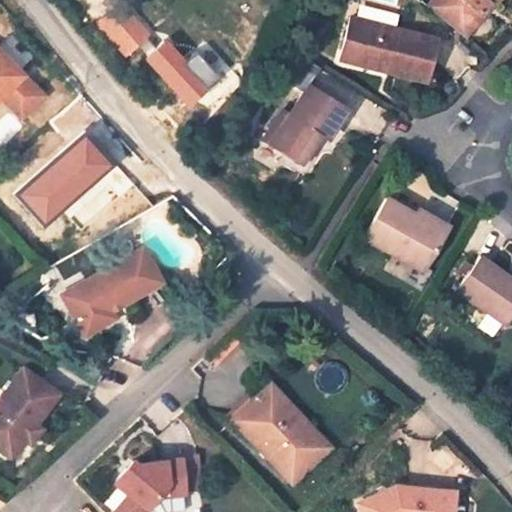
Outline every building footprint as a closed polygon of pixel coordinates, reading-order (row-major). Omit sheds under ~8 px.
[(431,16),(444,0),(431,0),(423,10),(431,16)] [(444,0),(431,16),(461,41),(480,19),(476,16),(486,4),(490,8),(496,0),(444,0)] [(350,20),(341,58),(385,69),(383,77),(422,87),(433,42),(350,20)] [(0,96),(12,108),(34,84),(0,49),(0,96)] [(23,118),(44,95),(34,84),(12,108),(23,118)] [(278,118),(260,147),(299,171),(317,140),(327,146),(345,115),(304,90),(285,122),(278,118)] [(414,220),(387,204),(362,244),(419,280),(441,244),(411,226),(414,220)] [(449,232),(418,214),(414,220),(411,226),(441,244),(449,232)] [(104,299),(116,293),(121,301),(159,278),(139,243),(72,282),(77,291),(64,299),(85,334),(114,317),(104,299)] [(511,320),(511,279),(481,258),(455,296),(505,331),(511,320)] [(72,282),(58,289),(64,299),(77,291),(72,282)] [(35,420),(58,388),(23,362),(0,393),(0,445),(3,448),(24,421),(31,425),(35,420)] [(231,414),(284,469),(317,438),(305,424),(311,419),(272,376),(231,414)] [(292,477),(331,440),(311,419),(305,424),(317,438),(284,469),(292,477)] [(24,421),(3,448),(11,453),(24,437),(29,441),(40,424),(35,420),(31,425),(24,421)] [(115,474),(129,488),(112,505),(119,511),(135,511),(155,492),(198,490),(196,455),(135,458),(128,466),(124,463),(115,474)] [(452,511),(454,488),(396,484),(357,502),(361,511),(452,511)]
